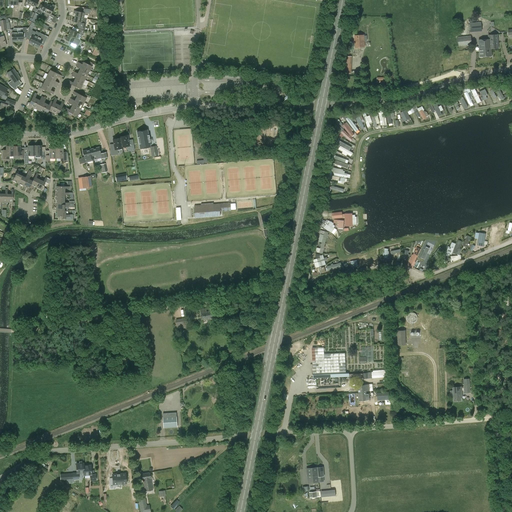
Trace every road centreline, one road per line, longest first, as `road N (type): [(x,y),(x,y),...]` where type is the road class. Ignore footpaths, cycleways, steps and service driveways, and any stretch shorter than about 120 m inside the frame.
road 1 (primary): [(240,511),(340,0)]
road 2 (tertiary): [(0,134),(86,130),(195,106),(387,100),(511,69)]
road 3 (unclassified): [(0,477),(49,451),(348,427)]
road 4 (track): [(249,295),(0,330)]
road 5 (track): [(353,188),(366,133),(511,98)]
road 6 (track): [(511,215),(344,258),(337,244),(343,234)]
road 7 (unclassified): [(348,427),(507,419)]
